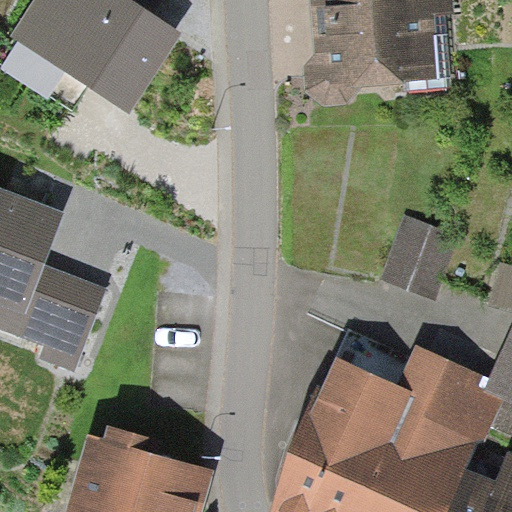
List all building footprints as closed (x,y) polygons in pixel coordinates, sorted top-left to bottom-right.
[(38,0),(25,21),(21,19),(0,51),(0,63),(73,110),(86,91),(131,120),(186,35),(155,15),(164,0),(38,0)] [(361,99),(363,95),(409,92),(408,79),(442,76),(439,34),(456,31),(453,0),(312,0),(316,55),(312,59),(307,77),(313,95),(316,99),(338,108),(361,99)] [(68,214),(0,187),(0,331),(46,350),(43,358),(78,372),(111,287),(49,264),(68,214)] [(459,241),(403,221),(379,287),(435,307),(459,241)] [(511,270),(502,267),(489,310),(511,316),(511,322),(489,380),(483,395),(511,407),(511,270)] [(399,389),(334,362),(269,511),(451,511),(467,473),(499,403),(483,395),(489,380),(416,349),(399,389)] [(105,442),(88,438),(67,511),(203,511),(215,474),(148,456),(152,441),(109,429),(105,442)] [(495,484),(467,473),(451,511),(511,511),(511,457),(507,455),(495,484)]
